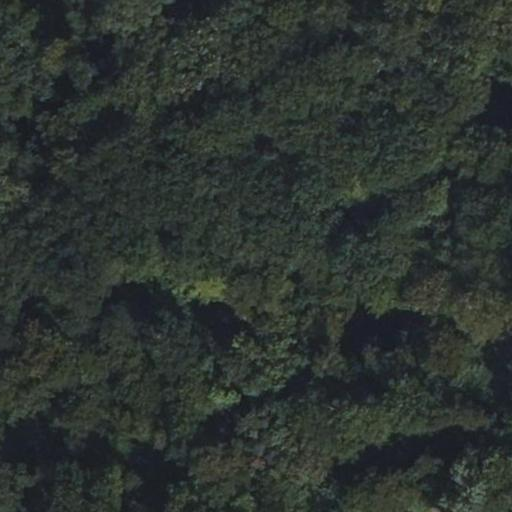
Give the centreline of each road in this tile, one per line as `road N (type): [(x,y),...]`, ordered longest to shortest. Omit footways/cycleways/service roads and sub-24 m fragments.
road 1 (track): [(286,0),(411,207),(490,326),(511,345)]
road 2 (track): [(498,0),(374,146)]
road 3 (track): [(0,82),(95,0)]
